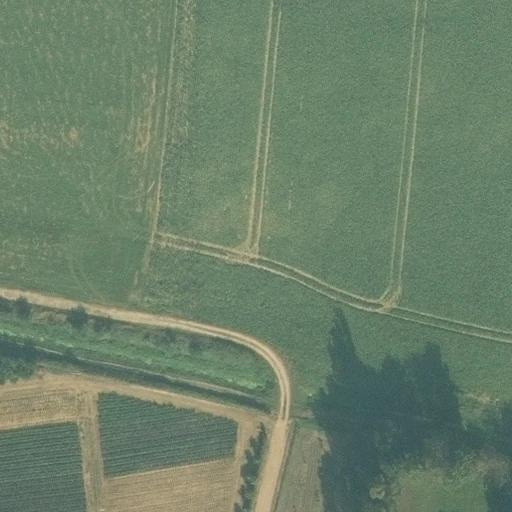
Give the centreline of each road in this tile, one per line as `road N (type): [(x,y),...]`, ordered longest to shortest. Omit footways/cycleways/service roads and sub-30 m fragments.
road 1 (track): [(281,376),(255,347),(208,332),(0,294)]
road 2 (track): [(260,511),(281,420),(281,376)]
